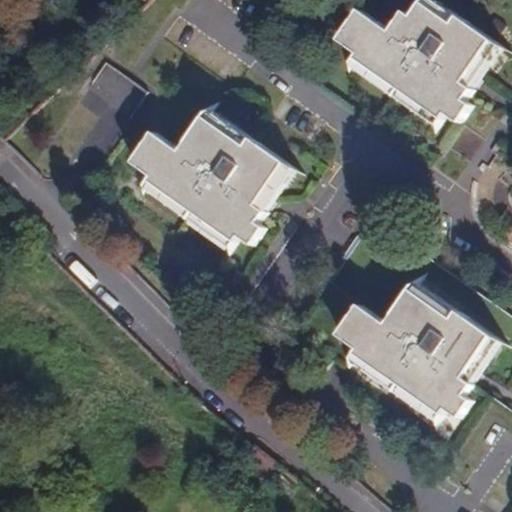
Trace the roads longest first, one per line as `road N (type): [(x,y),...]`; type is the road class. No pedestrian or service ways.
road 1 (residential): [(0,169),(126,298),(370,511)]
road 2 (residential): [(437,511),(261,343),(262,305),(380,149)]
road 3 (residential): [(193,10),(380,149)]
road 4 (residential): [(380,149),(462,202),(474,242),(511,267)]
road 5 (unknown): [(438,508),(511,400)]
